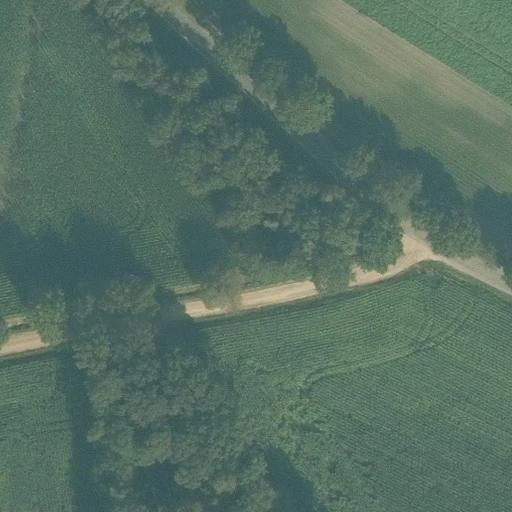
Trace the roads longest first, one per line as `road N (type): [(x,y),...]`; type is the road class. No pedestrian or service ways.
road 1 (track): [(0,349),(372,272),(434,234)]
road 2 (unclassified): [(511,271),(434,234),(171,0)]
